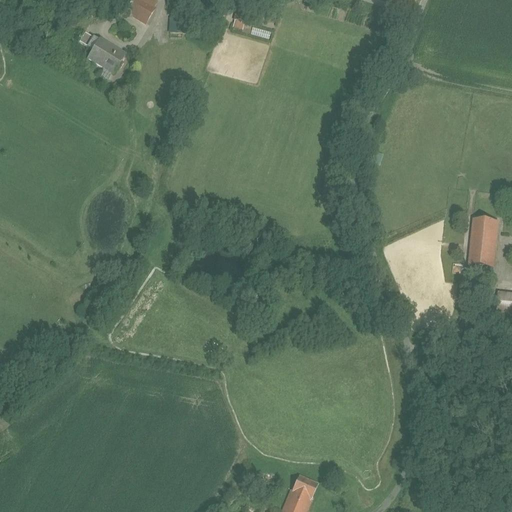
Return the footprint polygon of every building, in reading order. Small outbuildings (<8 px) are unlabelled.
[(159,4),(152,0),(135,0),(126,15),(146,27),(158,9),(156,8),(159,4)] [(178,21),(171,20),(170,35),(184,36),(185,21),(178,21)] [(235,23),(234,30),(243,32),(245,24),(235,23)] [(79,45),(88,50),(94,41),(85,35),(79,45)] [(87,52),(93,55),(100,44),(94,41),(88,50),(87,52)] [(126,58),(101,42),(100,44),(93,55),(87,65),(112,80),(126,58)] [(475,220),(500,223),(501,212),(477,209),(475,220)] [(500,229),(501,223),(500,223),(475,220),(474,220),(470,268),(491,270),(496,271),(500,229)] [(182,235),(174,232),(171,241),(179,244),(182,235)] [(511,294),(499,294),(498,302),(497,316),(511,317),(511,294)] [(308,511),(320,485),(300,477),(294,493),(292,492),(283,511),(308,511)]
